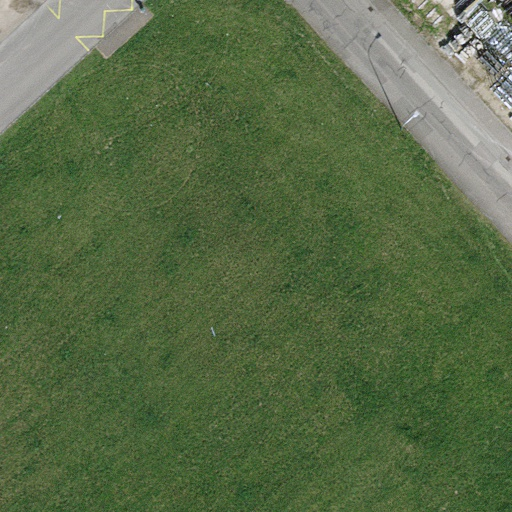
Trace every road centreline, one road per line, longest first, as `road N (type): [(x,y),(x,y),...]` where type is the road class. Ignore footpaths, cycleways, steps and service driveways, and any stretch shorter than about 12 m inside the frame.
road 1 (residential): [(341,0),(511,183)]
road 2 (residential): [(100,0),(0,92)]
